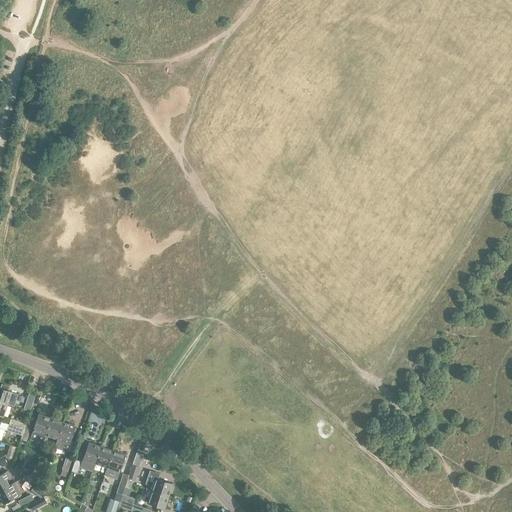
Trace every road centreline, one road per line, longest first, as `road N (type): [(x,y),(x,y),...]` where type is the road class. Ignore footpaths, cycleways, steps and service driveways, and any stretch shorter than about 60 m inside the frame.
road 1 (unknown): [(283,511),(0,295)]
road 2 (tertiary): [(214,489),(105,396),(0,349)]
road 3 (track): [(213,317),(136,421)]
road 4 (unclassified): [(0,144),(22,40),(0,33)]
